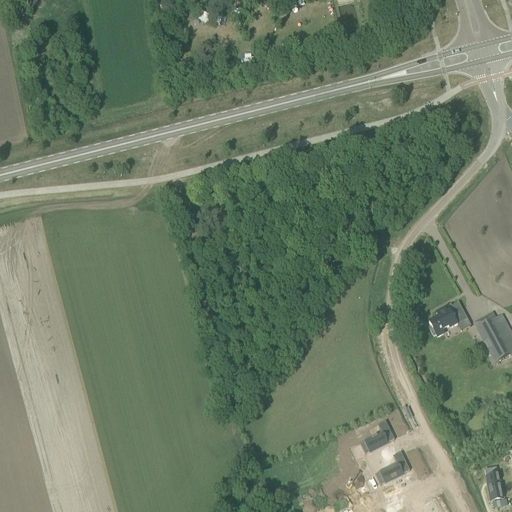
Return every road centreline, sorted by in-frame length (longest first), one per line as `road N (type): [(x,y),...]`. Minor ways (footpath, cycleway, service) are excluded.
road 1 (unclassified): [(465,511),(399,374),(390,295),(411,238),(495,143),(497,106)]
road 2 (secondary): [(368,81),(0,175)]
road 3 (track): [(172,146),(211,334),(240,392)]
